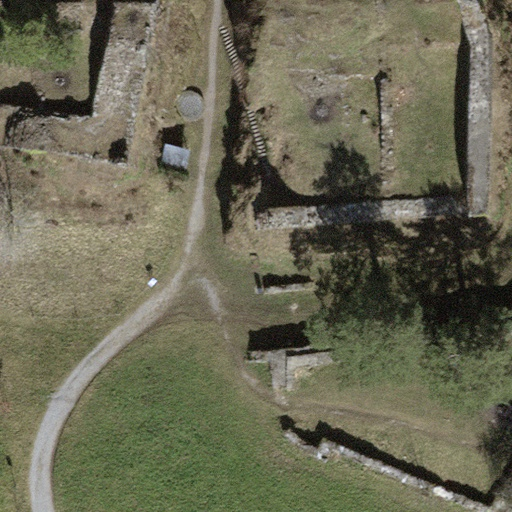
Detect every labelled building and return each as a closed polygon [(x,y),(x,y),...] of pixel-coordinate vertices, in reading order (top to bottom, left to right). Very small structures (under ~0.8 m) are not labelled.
[(44,39),(110,28),(92,117),(47,110),(37,109),(0,102),(0,154),(125,173),(166,0),(105,0),(40,12),(44,39)] [(281,0),(459,0),(475,54),(472,202),(267,218),(266,236),(496,221),(494,38),(481,0),(261,0),(254,114),(278,111),(281,0)] [(47,110),(44,72),(33,72),(37,109),(47,110)] [(382,81),(383,193),(396,193),(395,81),(382,81)] [(204,106),(204,102),(202,98),(199,95),(195,92),(191,91),(187,92),(183,93),(179,96),(177,101),(176,105),(177,110),(180,114),(183,117),(188,119),(192,119),(197,117),(201,114),(203,110),(204,106)] [(190,150),(165,146),(162,164),(187,167),(190,150)] [(320,346),(250,352),(251,363),(270,363),(274,392),(295,391),(295,369),(511,331),(511,312),(511,309),(320,346)] [(319,449),(292,428),(284,439),(327,466),(335,454),(476,511),(504,511),(323,439),(319,449)]
